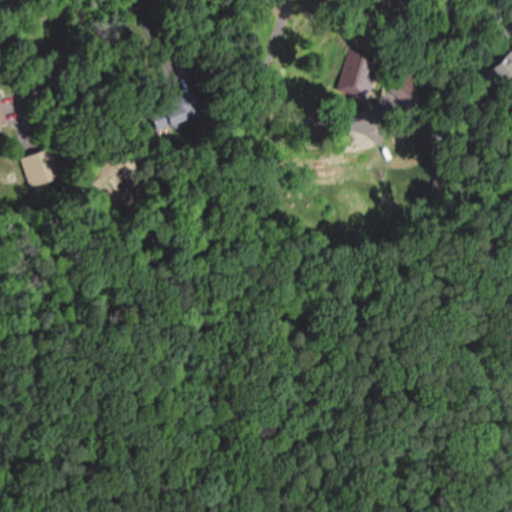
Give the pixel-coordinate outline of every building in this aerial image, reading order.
[(379,57),(347,50),(338,89),(370,96),(379,57)] [(511,87),(511,64),(511,65),(509,61),(494,71),(507,91),(511,87)] [(424,94),(415,74),(408,78),(407,75),(398,79),(409,101),(424,94)] [(203,113),(194,89),(149,108),(158,131),(203,113)] [(0,125),(8,124),(1,97),(0,97),(0,125)] [(447,138),(446,123),(434,123),(434,138),(447,138)] [(64,179),(57,148),(23,155),(30,186),(64,179)]
